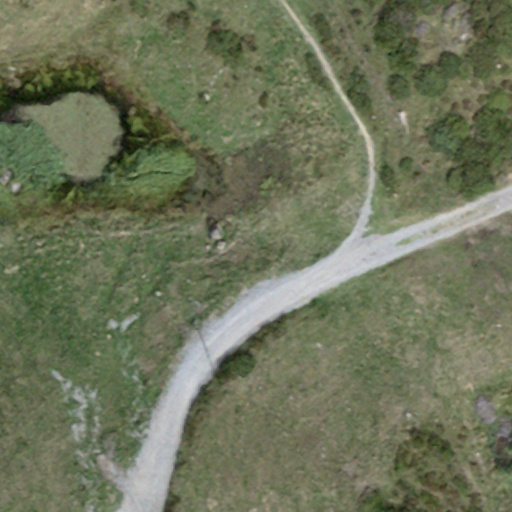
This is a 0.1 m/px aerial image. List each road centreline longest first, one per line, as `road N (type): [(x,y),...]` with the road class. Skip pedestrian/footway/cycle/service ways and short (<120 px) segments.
road 1 (track): [(363,246),(224,338),(172,411),(139,511)]
road 2 (track): [(511,194),(363,246)]
